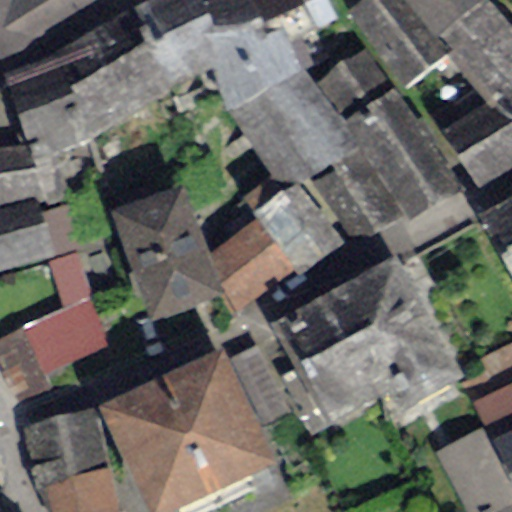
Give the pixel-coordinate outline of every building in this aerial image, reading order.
[(0,0),(0,59),(31,46),(98,0),(0,0)] [(203,0),(151,0),(128,11),(147,48),(212,16),(205,2),(203,0)] [(247,0),(211,0),(205,2),(212,16),(234,59),(212,70),(224,112),(304,72),(278,14),(257,23),(247,0)] [(278,14),(304,1),(303,0),(247,0),(257,23),(278,14)] [(402,87),(450,53),(438,37),(407,0),(362,0),(346,11),(402,87)] [(407,0),(438,37),(484,0),(407,0)] [(450,53),(487,105),(511,87),(511,30),(485,0),(484,0),(438,37),(450,53)] [(128,11),(54,54),(86,141),(169,91),(147,48),(128,11)] [(234,59),(212,16),(147,48),(169,91),(212,70),(234,59)] [(391,91),(362,51),(314,84),(328,103),(340,122),(391,91)] [(86,141),(54,54),(3,74),(27,146),(43,203),(63,197),(53,154),(86,141)] [(224,112),(254,151),(328,103),(314,84),(304,72),(224,112)] [(511,87),(487,105),(441,132),(476,189),(511,170),(511,87)] [(462,191),(391,91),(340,122),(355,145),(381,182),(405,216),(408,223),(462,191)] [(307,177),(332,160),(355,145),(340,122),(328,103),(254,151),(284,192),(296,183),(307,177)] [(313,184),(333,213),(381,182),(355,145),(332,160),(337,169),(313,184)] [(27,146),(0,149),(0,210),(38,204),(43,203),(27,146)] [(405,216),(381,182),(333,213),(358,244),(405,216)] [(256,219),(275,244),(319,214),(296,183),(284,192),(253,214),(256,219)] [(151,323),(221,299),(208,256),(182,185),(108,211),(151,323)] [(511,195),(475,215),(511,283),(511,195)] [(38,204),(0,210),(0,272),(55,257),(38,204)] [(342,245),(319,214),(275,244),(294,270),(299,277),(342,245)] [(275,244),(256,219),(208,256),(221,299),(231,317),(294,270),(275,244)] [(76,254),(48,262),(63,311),(86,300),(93,299),(76,254)] [(394,255),(330,290),(387,394),(398,414),(463,378),(394,255)] [(387,394),(330,290),(268,323),(325,427),(387,394)] [(107,347),(86,300),(63,311),(24,330),(22,327),(0,338),(0,368),(19,405),(51,390),(43,374),(107,347)] [(288,414),(254,346),(229,359),(263,426),(288,414)] [(173,511),(276,465),(222,349),(98,406),(147,511),(173,511)] [(511,383),(472,402),(492,442),(511,432),(511,383)] [(22,428),(35,490),(107,469),(94,410),(22,428)] [(503,511),(511,508),(511,497),(480,432),(439,451),(468,511),(503,511)] [(511,432),(492,442),(511,481),(511,432)] [(115,511),(107,469),(35,490),(47,511),(115,511)]
